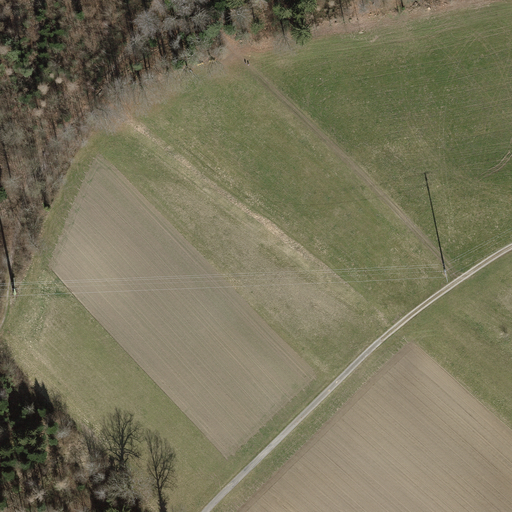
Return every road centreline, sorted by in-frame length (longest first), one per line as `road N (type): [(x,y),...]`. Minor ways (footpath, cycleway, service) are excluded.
road 1 (track): [(192,0),(464,276)]
road 2 (track): [(464,276),(376,346),(209,511)]
road 3 (track): [(0,326),(33,166),(91,103)]
